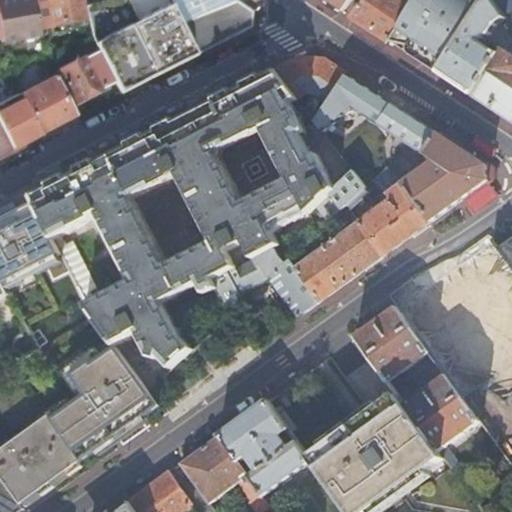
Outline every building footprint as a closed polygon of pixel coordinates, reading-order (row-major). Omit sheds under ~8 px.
[(1,45),(41,38),(33,0),(24,0),(18,1),(17,0),(0,0),(0,40),(0,41),(1,45)] [(46,0),(52,27),(85,21),(80,0),(46,0)] [(84,0),(92,41),(98,55),(114,86),(119,97),(185,63),(250,30),(251,14),(229,0),(84,0)] [(323,0),(326,2),(343,13),(352,0),(323,0)] [(365,0),(352,19),(372,32),(389,43),(417,0),(365,0)] [(417,0),(389,43),(417,61),(438,75),(485,4),(479,0),(417,0)] [(511,57),(501,51),(498,54),(496,53),(495,55),(480,45),(478,45),(478,42),(484,40),(485,38),(487,39),(490,38),(495,29),(497,26),(499,24),(502,23),(505,22),(489,0),(487,0),(485,4),(438,75),(484,105),(509,122),(511,123),(511,57)] [(511,0),(489,0),(505,22),(511,10),(511,0)] [(98,55),(58,74),(73,106),(114,86),(98,55)] [(299,60),(275,72),(298,101),(306,96),(316,98),(327,104),(346,76),(335,69),(324,62),(299,60)] [(39,137),(20,99),(6,72),(0,74),(0,125),(13,151),(29,143),(39,137)] [(275,72),(225,97),(106,159),(32,197),(55,241),(97,220),(131,283),(87,306),(90,311),(117,348),(138,337),(150,360),(157,362),(159,363),(160,361),(170,371),(192,351),(180,338),(164,306),(199,286),(204,296),(216,290),(211,282),(231,271),(235,269),(227,253),(245,244),(254,259),(256,258),(279,246),(274,235),(281,230),(285,227),(294,223),(295,224),(310,217),(309,215),(335,191),(317,157),(311,159),(301,138),(306,135),(292,105),(298,101),(275,72)] [(412,179),(404,185),(432,224),(458,205),(489,183),(489,169),(425,127),(346,76),(327,104),(315,123),(323,133),(353,110),(380,127),(377,132),(382,135),(385,131),(434,163),(421,173),(417,168),(409,173),(412,179)] [(59,127),(75,119),(57,81),(20,99),(39,137),(59,127)] [(0,157),(13,151),(0,125),(0,157)] [(367,145),(346,164),(354,174),(366,190),(373,184),(385,199),(388,197),(398,190),(385,173),(387,172),(367,145)] [(354,174),(335,191),(309,215),(310,217),(316,227),(320,233),(347,208),(348,209),(367,191),(366,190),(354,174)] [(404,185),(398,190),(388,197),(392,203),(360,227),(384,259),(409,241),(432,224),(404,185)] [(59,252),(55,241),(32,197),(17,204),(38,246),(45,259),(59,252)] [(0,271),(10,267),(7,261),(38,246),(17,204),(3,212),(0,213),(0,271)] [(358,224),(295,269),(321,305),(348,284),(384,259),(360,227),(358,224)] [(511,288),(511,268),(500,251),(493,241),(466,260),(478,277),(434,309),(422,292),(397,310),(437,364),(448,378),(478,419),(502,402),(451,332),(511,288)] [(511,242),(500,251),(511,268),(511,242)] [(280,260),(274,249),(256,258),(271,279),(285,266),(280,260)] [(90,311),(87,306),(73,278),(69,269),(59,252),(45,259),(39,262),(57,300),(20,318),(36,350),(53,338),(90,311)] [(271,281),(270,280),(271,279),(256,258),(254,259),(235,269),(231,271),(211,282),(216,290),(228,313),(244,304),(240,297),(271,281)] [(271,281),(300,320),(321,305),(295,269),(289,262),(285,266),(271,279),(270,280),(271,281)] [(69,269),(73,278),(80,274),(76,266),(69,269)] [(0,302),(10,298),(0,278),(0,302)] [(481,423),(478,419),(448,378),(414,402),(397,378),(424,358),(431,368),(437,364),(397,310),(378,324),(357,339),(399,397),(445,460),(452,470),(459,465),(447,448),(481,423)] [(97,394),(54,423),(84,464),(160,408),(149,392),(118,350),(112,354),(82,372),(97,394)] [(348,511),(373,511),(445,460),(399,397),(311,460),(312,462),(348,511)] [(263,498),(312,462),(311,460),(298,444),(290,449),(282,437),(289,432),(269,403),(243,421),(220,438),(238,463),(246,458),(257,473),(249,478),(263,498)] [(0,476),(22,508),(84,464),(63,435),(54,423),(51,419),(0,454),(0,476)] [(263,498),(249,478),(238,463),(220,438),(198,454),(182,466),(209,505),(239,484),(251,502),(250,503),(255,511),(262,511),(269,507),(263,498)] [(183,511),(192,506),(169,475),(151,488),(131,503),(137,511),(183,511)] [(0,511),(16,511),(22,508),(0,476),(0,511)] [(137,511),(131,503),(128,504),(133,510),(130,511),(137,511)]
